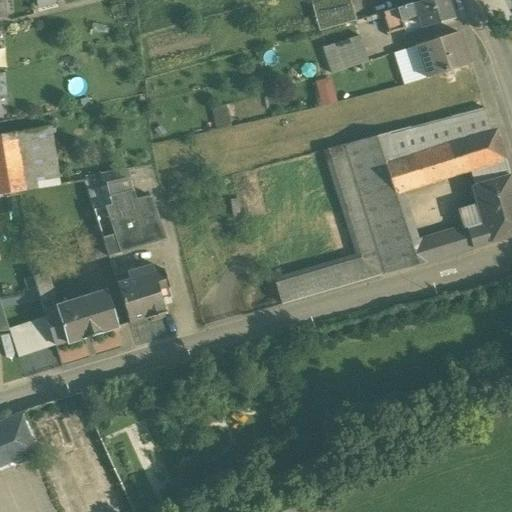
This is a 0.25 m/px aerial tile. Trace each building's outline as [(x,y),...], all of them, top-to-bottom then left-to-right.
[(347,0),(311,0),(315,14),(349,4),(347,0)] [(446,0),(426,0),(415,3),(421,28),(453,19),(446,0)] [(349,4),(315,14),(320,30),(354,21),(349,4)] [(396,8),(381,12),(387,32),(402,28),(396,8)] [(467,63),(457,33),(415,46),(426,78),(444,72),(469,64),(469,63),(467,63)] [(322,49),(330,74),(367,62),(359,36),(322,49)] [(469,64),(444,72),(451,99),(452,101),(478,94),(469,64)] [(312,81),(318,106),(335,102),(329,77),(312,81)] [(478,94),(452,101),(451,99),(446,102),(447,107),(451,118),(483,110),(478,94)] [(225,106),(212,108),(215,127),(228,125),(225,106)] [(447,107),(412,116),(413,122),(408,123),(410,129),(451,118),(447,107)] [(410,129),(398,133),(406,160),(491,132),(483,110),(451,118),(410,129)] [(50,127),(14,134),(23,191),(58,185),(50,127)] [(406,160),(386,166),(394,194),(402,192),(504,160),(495,131),(406,160)] [(398,133),(341,147),(372,251),(379,276),(425,263),(420,241),(418,242),(402,192),(394,194),(386,166),(406,160),(398,133)] [(14,134),(0,135),(0,194),(23,191),(14,134)] [(372,251),(341,147),(323,152),(340,211),(344,210),(358,255),(372,251)] [(127,169),(100,174),(104,187),(130,182),(127,169)] [(511,188),(508,176),(473,186),(479,205),(490,244),(511,237),(511,188)] [(104,187),(87,191),(99,232),(107,256),(107,257),(128,250),(162,240),(149,197),(134,200),(130,182),(104,187)] [(458,206),(470,202),(464,186),(452,190),(458,206)] [(479,205),(461,211),(466,227),(467,227),(473,249),(490,244),(479,205)] [(466,227),(420,241),(425,263),(473,249),(467,227),(466,227)] [(99,232),(75,239),(82,263),(107,256),(99,232)] [(128,250),(107,257),(115,283),(128,279),(125,272),(134,270),(128,250)] [(379,276),(372,251),(358,255),(359,258),(366,280),(379,276)] [(359,258),(275,282),(282,305),(366,280),(359,258)] [(134,270),(125,272),(128,279),(115,283),(127,325),(148,319),(149,322),(162,318),(161,315),(164,314),(158,292),(168,289),(162,270),(152,273),(150,265),(134,270)] [(45,273),(32,279),(42,310),(54,306),(45,273)] [(54,306),(42,310),(44,315),(53,343),(64,340),(65,343),(80,338),(81,339),(100,333),(100,332),(116,327),(105,291),(54,306)] [(17,355),(53,343),(44,315),(8,327),(17,355)] [(85,405),(105,398),(101,387),(81,394),(85,405)] [(22,415),(0,423),(0,471),(40,455),(22,415)] [(311,511),(301,487),(240,511),(311,511)]
